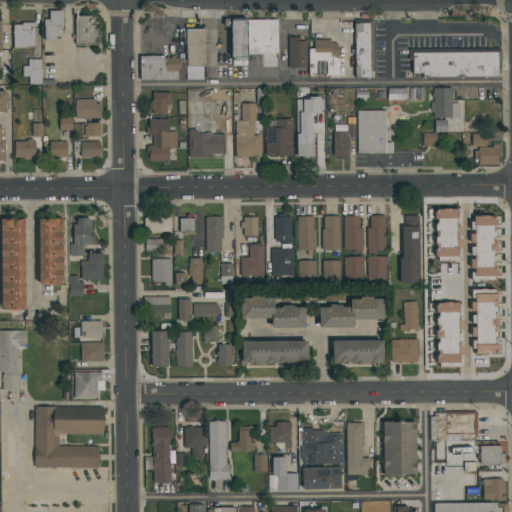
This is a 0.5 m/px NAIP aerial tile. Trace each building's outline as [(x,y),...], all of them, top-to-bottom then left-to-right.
[(44,20),(44,39),(62,39),(62,11),(49,11),(49,19),(44,20)] [(97,45),(97,18),(75,18),(75,45),(97,45)] [(277,20),(231,21),(231,66),(247,66),(247,54),(262,54),(262,67),(277,67),(277,20)] [(373,23),(354,23),(355,77),(374,77),(373,23)] [(35,47),(34,24),(13,24),(14,47),(35,47)] [(186,80),(204,80),(205,29),(186,29),(186,80)] [(306,42),(296,42),(295,37),(287,38),(288,69),(307,68),(306,42)] [(339,75),(338,41),(313,41),(314,49),(308,49),(309,75),(339,75)] [(498,53),(412,52),(412,73),(422,73),(422,76),(498,77),(498,53)] [(179,80),(179,56),(139,57),(140,80),(179,80)] [(41,60),(25,59),(24,77),(29,77),(29,84),(41,84),(41,60)] [(433,118),(458,118),(459,103),(452,103),(452,88),(433,88),(433,118)] [(169,93),(151,93),(151,115),(169,115),(169,93)] [(312,157),(312,113),(323,113),(323,98),(297,98),(297,135),(296,135),(296,157),(312,157)] [(101,100),(75,101),(75,119),(101,118),(101,100)] [(235,158),(261,158),(261,133),(255,133),(254,103),(241,104),(241,120),(234,120),(235,158)] [(205,117),(188,117),(188,156),(224,156),(224,134),(205,134),(205,117)] [(59,131),(72,130),(71,118),(59,118),(59,131)] [(266,156),(292,156),(291,119),(276,120),(276,128),(265,128),(266,156)] [(168,120),(148,120),(148,136),(154,136),(154,145),(149,145),(148,162),(168,162),(169,149),(176,149),(176,132),(168,132),(168,120)] [(100,137),(100,123),(84,123),(84,137),(100,137)] [(18,125),(18,138),(25,138),(25,137),(41,137),(42,126),(18,125)] [(35,141),(14,141),(14,159),(36,158),(35,141)] [(67,142),(49,142),(50,158),(67,158),(67,142)] [(80,157),(101,158),(101,142),(80,142),(80,157)] [(460,257),(460,226),(458,226),(457,209),(434,209),(435,257),(460,257)] [(297,251),(314,251),(314,216),(297,216),(297,251)] [(340,251),(339,216),(322,216),(323,251),(340,251)] [(344,252),(361,251),(361,216),(343,216),(344,252)] [(385,216),(367,216),(368,252),(386,251),(385,216)] [(419,216),(401,216),(401,283),(419,283),(419,216)] [(497,277),(497,216),(473,216),(473,230),(473,255),(474,255),(474,277),(497,277)] [(144,233),(170,233),(171,217),(144,217),(144,233)] [(222,217),(205,217),(206,252),(222,252),(222,217)] [(257,236),(256,217),(243,218),(243,236),(257,236)] [(291,217),(274,217),(274,244),(291,244),(291,217)] [(39,285),(63,284),(62,218),(38,219),(39,285)] [(84,256),(84,245),(92,245),(92,218),(73,218),(74,245),(70,245),(70,257),(84,256)] [(193,218),(179,218),(179,234),(193,235),(193,218)] [(0,219),(0,240),(1,310),(25,310),(23,219),(0,219)] [(263,245),(248,245),(248,258),(239,258),(240,278),(263,277),(263,245)] [(293,248),(271,249),(272,277),(294,277),(293,248)] [(80,261),(81,280),(103,280),(102,254),(87,254),(88,261),(80,261)] [(362,257),(344,257),(344,278),(362,278),(362,257)] [(202,259),(189,258),(188,284),(201,285),(202,259)] [(385,279),(385,258),(363,258),(363,279),(385,279)] [(171,259),(151,260),(152,284),(171,284),(171,259)] [(322,281),(339,282),(340,261),(322,261),(322,281)] [(231,264),(219,264),(220,284),(232,284),(231,264)] [(81,296),(81,276),(69,277),(69,296),(81,296)] [(475,355),(497,354),(496,290),(474,290),(474,302),(470,302),(470,311),(475,311),(475,355)] [(151,318),(170,318),(169,297),(143,298),(144,305),(151,304),(151,318)] [(240,319),(271,319),(271,329),(305,328),(304,306),(273,307),(273,297),(240,297),(240,319)] [(383,320),(383,298),(350,298),(350,306),(318,306),(318,328),(352,328),(352,320),(383,320)] [(189,321),(189,300),(177,300),(178,321),(189,321)] [(402,331),(417,330),(416,302),(401,302),(402,331)] [(458,303),(436,303),(436,337),(437,337),(437,363),(461,363),(461,346),(458,346),(458,303)] [(217,304),(192,304),(192,316),(217,317),(217,304)] [(102,322),(80,321),(80,338),(102,339),(102,322)] [(203,343),(217,342),(217,327),(203,327),(203,343)] [(0,390),(19,390),(19,348),(26,348),(26,331),(0,330),(0,390)] [(167,331),(150,332),(151,368),(168,367),(167,331)] [(191,332),(176,332),(175,366),(191,367),(191,332)] [(383,341),(332,340),(332,363),(382,364),(383,341)] [(417,362),(417,340),(391,340),(391,363),(417,362)] [(307,364),(308,342),(241,341),(241,363),(307,364)] [(103,361),(103,342),(81,343),(81,362),(103,361)] [(231,366),(230,345),(217,345),(217,366),(231,366)] [(97,399),(97,391),(103,391),(103,372),(74,372),(74,399),(97,399)] [(98,468),(99,446),(58,446),(58,434),(103,434),(103,408),(34,407),(34,468),(98,468)] [(434,441),(475,442),(476,414),(434,414),(434,441)] [(209,479),(227,479),(226,421),(208,422),(209,479)] [(415,422),(382,422),(383,475),(416,475),(415,422)] [(346,475),(369,475),(369,458),(363,458),(363,423),(346,423),(346,475)] [(290,424),(268,424),(268,443),(283,443),(283,448),(290,448),(290,424)] [(169,451),(169,427),(151,427),(153,483),(170,483),(170,464),(174,464),(174,451),(169,451)] [(183,427),(184,449),(191,449),(191,461),(203,460),(202,427),(183,427)] [(250,427),(237,427),(238,442),(230,442),(230,452),(253,452),(253,443),(250,443),(250,427)] [(302,490),(342,489),(341,431),(301,432),(301,466),(302,466),(302,490)] [(479,464),(503,463),(503,446),(479,446),(479,464)] [(267,471),(267,455),(254,455),(254,472),(267,471)] [(297,490),(297,474),(285,474),(285,457),(271,457),(271,490),(297,490)] [(482,500),(504,500),(504,479),(482,479),(482,500)] [(433,503),(432,511),(501,511),(501,503),(433,503)]
